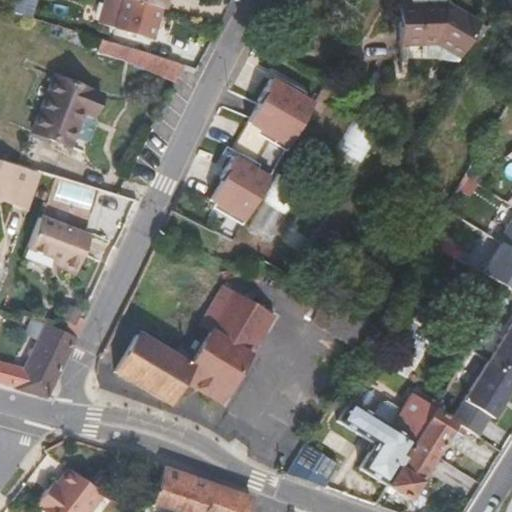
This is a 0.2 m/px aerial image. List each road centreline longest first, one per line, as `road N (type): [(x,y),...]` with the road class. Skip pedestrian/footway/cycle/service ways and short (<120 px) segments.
road 1 (residential): [(59,415),(207,69),(245,0)]
road 2 (tertiary): [(257,483),(163,426),(134,419),(90,424)]
road 3 (tertiary): [(90,424),(257,483)]
